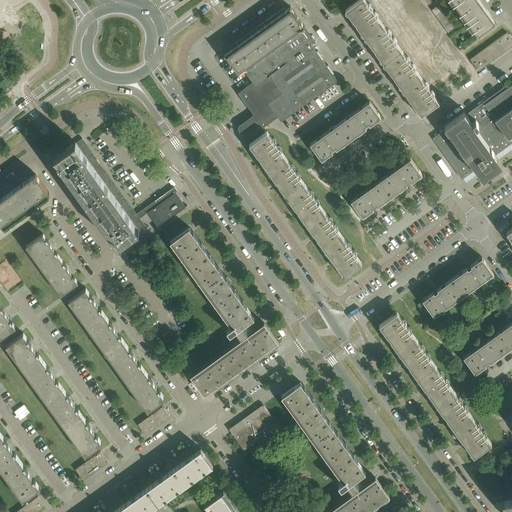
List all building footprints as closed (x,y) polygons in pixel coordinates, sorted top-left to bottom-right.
[(356,24),(365,36),(382,24),(364,0),(358,0),(346,9),(354,21),(356,24)] [(479,0),(468,0),(458,8),(477,34),(495,21),(479,0)] [(432,10),(436,16),(443,11),(438,5),(432,10)] [(305,26),(290,6),(290,7),(286,10),(284,7),(250,32),(228,47),(230,50),(224,54),(239,74),(244,70),(253,82),(238,93),(254,114),(251,117),(257,125),(260,123),(263,127),(278,117),(281,121),(338,80),(333,73),(334,72),(328,65),(327,65),(322,59),(323,58),(318,50),(317,49),(312,45),(316,42),(305,27),(305,26)] [(436,16),(440,21),(447,16),(443,11),(436,16)] [(447,16),(440,21),(444,27),(451,22),(447,16)] [(451,22),(444,27),(448,32),(455,27),(451,22)] [(401,50),(382,24),(365,36),(372,47),(375,50),(384,63),(401,50)] [(499,38),(507,49),(511,45),(511,38),(507,32),(506,33),(499,38)] [(492,43),(500,54),(507,49),(499,38),(492,43)] [(492,43),(485,48),(493,59),(500,54),(492,43)] [(478,54),(486,65),(493,59),(485,48),(478,54)] [(420,77),(401,50),(384,63),(391,73),(394,76),(403,89),(420,77)] [(486,65),(478,54),(471,59),(471,58),(470,59),(478,71),(479,70),(478,70),(486,65)] [(420,77),(403,89),(413,103),(421,114),(438,102),(420,77)] [(441,136),(439,134),(433,138),(442,151),(444,150),(460,171),(462,169),(461,168),(471,161),(482,177),(502,164),(493,152),(497,149),(498,150),(499,150),(496,146),(500,143),(501,145),(501,146),(509,140),(510,141),(511,141),(508,137),(511,134),(511,81),(502,89),(503,91),(491,100),(489,98),(476,107),(478,109),(468,116),(464,111),(444,125),(448,131),(441,136)] [(221,92),(214,96),(218,101),(224,97),(221,92)] [(340,123),(351,138),(366,128),(366,127),(369,125),(370,125),(380,117),(369,101),(340,123)] [(351,138),(340,123),(310,144),(321,160),(332,152),(333,152),(332,151),(335,149),(336,149),(351,138)] [(258,155),(269,170),(286,158),(267,132),(250,144),(258,155)] [(142,227),(85,147),(88,145),(82,138),(52,160),(53,160),(54,159),(118,248),(117,249),(140,233),(142,236),(138,230),(142,227)] [(305,184),(286,158),(269,170),(287,196),(305,184)] [(380,180),(392,195),(407,185),(407,184),(406,184),(410,181),(410,182),(411,181),(421,174),(410,158),(380,180)] [(35,174),(8,193),(20,210),(47,191),(48,191),(35,174)] [(392,195),(380,180),(351,201),(362,216),(373,209),(373,208),(376,206),(377,206),(392,195)] [(287,196),(306,222),(323,210),(305,184),(287,196)] [(157,227),(158,227),(161,225),(169,219),(175,215),(183,209),(188,206),(187,205),(186,206),(175,192),(148,212),(158,226),(157,227)] [(0,224),(20,210),(8,193),(0,199),(0,224)] [(306,222),(325,248),(342,236),(323,210),(306,222)] [(230,334),(235,330),(237,329),(245,339),(197,374),(192,377),(204,394),(277,341),(277,342),(278,341),(266,324),(260,328),(253,318),(254,317),(213,260),(193,232),(192,232),(189,228),(189,227),(172,239),(176,244),(196,272),(234,324),(232,326),(232,325),(227,329),(230,334)] [(25,246),(43,271),(60,258),(43,234),(25,246)] [(342,236),(325,248),(335,263),(344,275),(361,262),(342,236)] [(452,279),(464,295),(493,273),(482,257),(471,265),(471,266),(467,268),(452,279)] [(60,258),(43,271),(61,295),(78,283),(60,258)] [(464,295),(452,279),(437,290),(434,293),(434,292),(423,300),(427,306),(434,316),(464,295)] [(69,300),(88,328),(106,315),(86,288),(69,300)] [(423,308),(426,311),(428,309),(422,301),(418,304),(422,310),(423,308)] [(0,305),(0,338),(16,328),(0,305)] [(388,336),(399,351),(416,339),(397,312),(380,325),(388,336)] [(88,328),(108,355),(125,343),(106,315),(88,328)] [(511,322),(493,336),(504,351),(511,345),(511,322)] [(6,345),(26,373),(43,360),(33,346),(23,333),(6,345)] [(504,351),(493,336),(480,345),(464,357),(475,372),(485,365),(504,351)] [(399,351),(417,377),(435,365),(416,339),(399,351)] [(108,355),(128,383),(145,370),(125,343),(108,355)] [(63,387),(43,360),(26,373),(46,400),(63,387)] [(435,365),(417,377),(436,403),(453,391),(435,365)] [(165,398),(145,370),(128,383),(148,410),(148,409),(154,405),(165,398)] [(341,488),(346,485),(348,483),(356,494),(330,511),(365,511),(388,496),(389,496),(377,478),(372,482),(364,472),(365,471),(324,415),(324,414),(304,386),(300,382),(284,394),(287,398),(307,427),(345,479),(343,480),(338,484),(341,488)] [(46,400),(65,427),(82,415),(63,387),(46,400)] [(436,403),(455,429),(472,417),(453,391),(436,403)] [(263,404),(229,429),(231,432),(244,450),(249,446),(251,445),(278,425),(266,408),(263,404)] [(148,409),(152,414),(138,424),(145,434),(155,426),(154,426),(168,416),(162,407),(163,407),(163,406),(157,410),(154,405),(148,409)] [(86,454),(92,450),(102,443),(82,415),(65,427),(85,455),(86,454)] [(472,417),(455,429),(465,444),(474,455),(491,443),(472,417)] [(0,433),(0,432),(0,468),(3,472),(20,460),(0,433)] [(174,468),(186,485),(213,465),(201,448),(174,468)] [(92,450),(86,454),(89,459),(75,469),(82,478),(92,471),(106,461),(99,452),(100,452),(100,451),(95,455),(95,454),(92,450)] [(257,464),(257,465),(268,457),(267,457),(263,451),(263,450),(252,458),(253,459),(253,458),(254,460),(257,463),(257,464)] [(20,460),(3,472),(23,500),(24,499),(29,495),(40,488),(20,460)] [(147,487),(159,504),(186,485),(174,468),(147,487)] [(120,506),(123,511),(147,511),(159,504),(147,487),(120,506)] [(236,511),(222,491),(205,503),(211,511),(236,511)] [(29,495),(24,499),(27,504),(14,511),(34,511),(43,506),(37,497),(38,496),(32,500),(29,495)]
